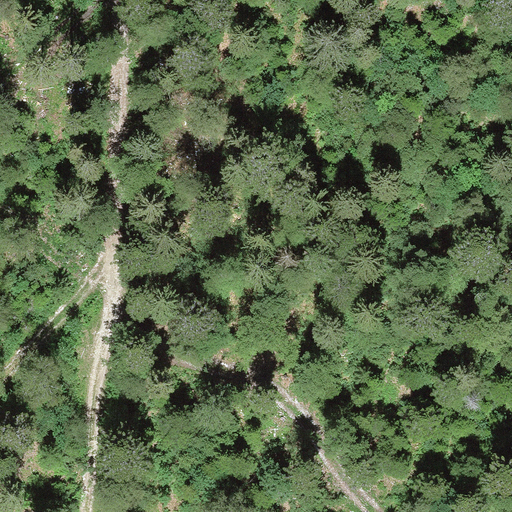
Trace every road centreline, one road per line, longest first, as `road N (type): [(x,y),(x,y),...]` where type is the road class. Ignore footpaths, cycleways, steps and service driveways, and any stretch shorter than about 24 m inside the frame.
road 1 (track): [(123,0),(120,242)]
road 2 (track): [(0,378),(120,242)]
